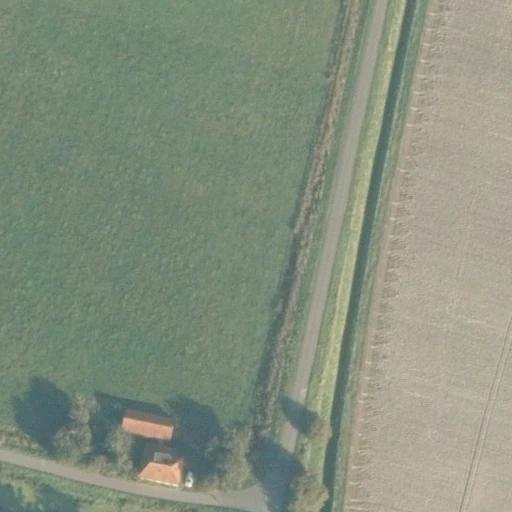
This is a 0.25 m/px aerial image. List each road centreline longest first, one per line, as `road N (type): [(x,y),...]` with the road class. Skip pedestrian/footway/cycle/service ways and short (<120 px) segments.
road 1 (unclassified): [(270,510),(380,0)]
road 2 (unclassified): [(270,510),(0,455)]
